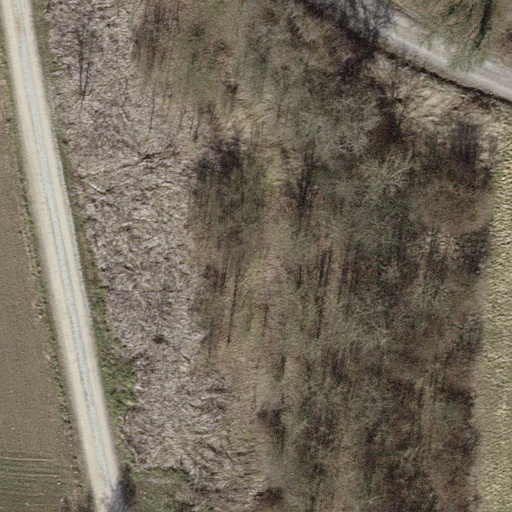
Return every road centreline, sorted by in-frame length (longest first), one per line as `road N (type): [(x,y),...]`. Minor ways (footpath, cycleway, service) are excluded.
road 1 (track): [(26,0),(134,511)]
road 2 (track): [(511,57),(386,0)]
